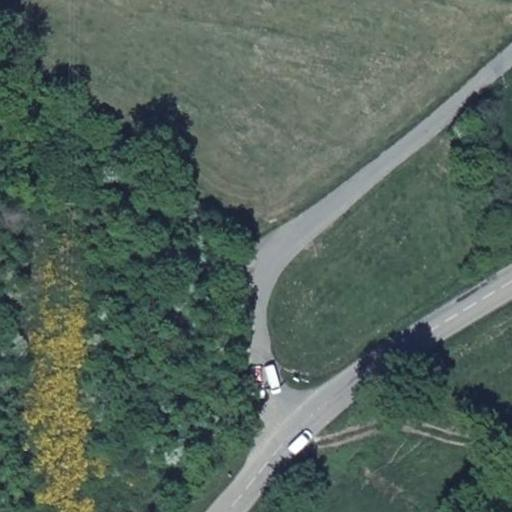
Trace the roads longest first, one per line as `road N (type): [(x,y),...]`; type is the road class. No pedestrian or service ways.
road 1 (unclassified): [(295,439),(258,347),(253,279),(511,63)]
road 2 (secondary): [(511,285),(393,352),(295,439)]
